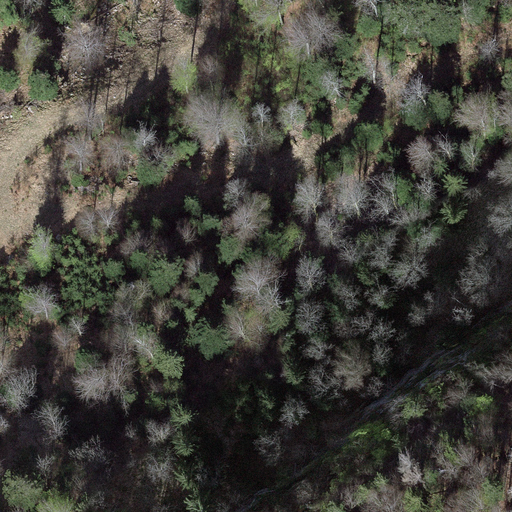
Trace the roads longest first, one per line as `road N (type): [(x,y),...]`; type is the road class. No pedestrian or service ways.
road 1 (track): [(0,211),(21,232),(200,192),(511,15)]
road 2 (track): [(228,0),(192,59),(23,146),(0,195)]
